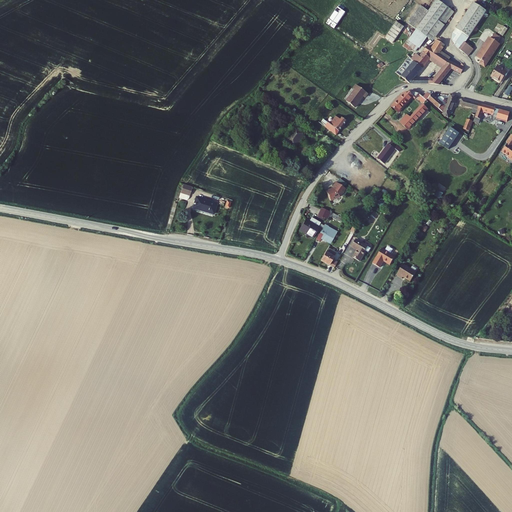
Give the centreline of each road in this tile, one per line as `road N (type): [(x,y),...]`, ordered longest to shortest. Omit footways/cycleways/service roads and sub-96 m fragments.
road 1 (residential): [(278,260),(318,174),(399,90),(450,89),(511,106)]
road 2 (tertiary): [(278,260),(0,208)]
road 3 (tertiary): [(511,351),(457,342),(278,260)]
